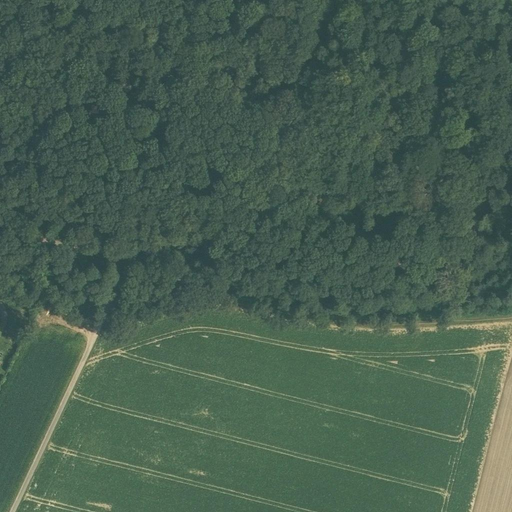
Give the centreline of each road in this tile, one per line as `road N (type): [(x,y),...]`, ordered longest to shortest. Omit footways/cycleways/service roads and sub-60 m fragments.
road 1 (track): [(11,511),(129,260)]
road 2 (track): [(273,114),(208,239),(129,260)]
road 3 (track): [(129,260),(0,225)]
